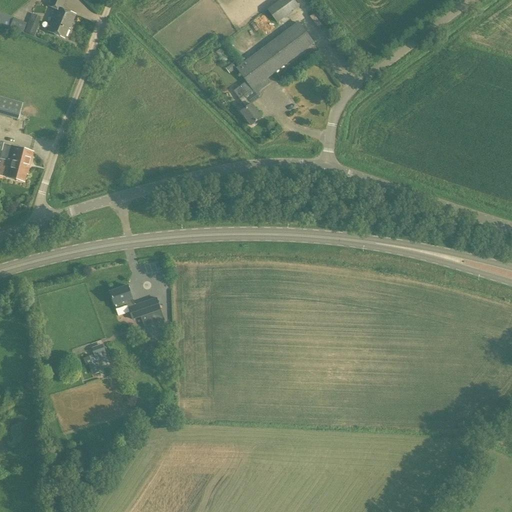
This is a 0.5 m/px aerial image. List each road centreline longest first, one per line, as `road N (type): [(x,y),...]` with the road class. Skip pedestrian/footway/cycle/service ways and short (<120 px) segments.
road 1 (secondary): [(511,274),(346,239),(239,234),(129,242)]
road 2 (unclassified): [(327,167),(345,94),(469,0)]
road 3 (unclassified): [(40,222),(40,196),(106,10)]
road 4 (unclassified): [(122,196),(254,165),(327,167)]
road 5 (unclassified): [(327,167),(511,227)]
road 6 (secondary): [(0,273),(129,242)]
road 7 (unclassified): [(433,511),(511,406)]
